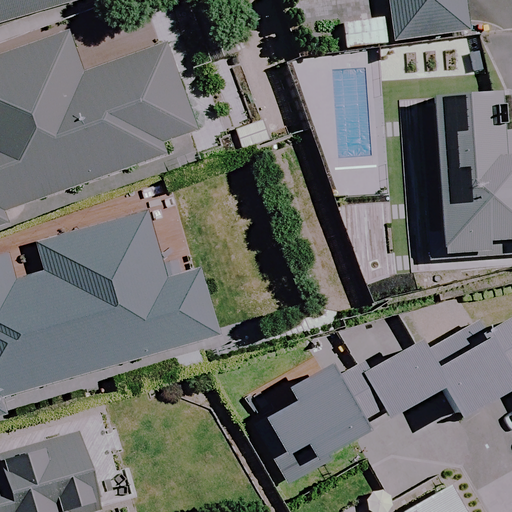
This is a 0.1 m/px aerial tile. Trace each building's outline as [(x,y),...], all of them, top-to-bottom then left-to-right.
[(0,0),(0,25),(80,3),(78,0),(0,0)] [(335,54),(381,46),(465,33),(461,0),(373,0),(376,15),(330,23),(335,54)] [(0,213),(163,155),(159,146),(187,136),(155,47),(75,76),(59,34),(0,55),(0,213)] [(511,144),(501,145),(499,98),(407,101),(407,112),(363,113),(366,179),(410,177),(413,263),(511,258),(511,144)] [(171,257),(151,263),(136,214),(0,254),(0,414),(0,415),(0,413),(0,401),(211,338),(191,272),(177,276),(171,257)] [(0,511),(88,511),(66,437),(0,456),(0,511)]
